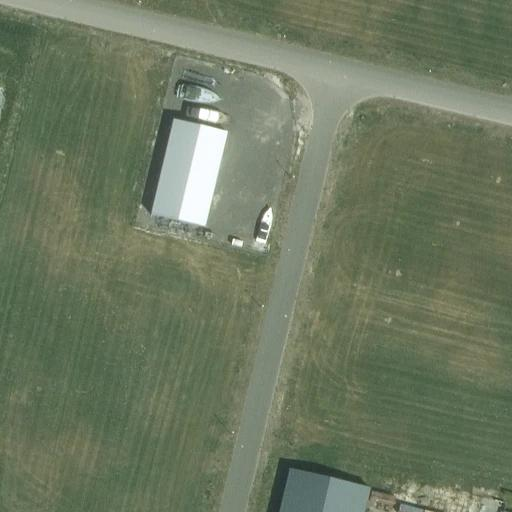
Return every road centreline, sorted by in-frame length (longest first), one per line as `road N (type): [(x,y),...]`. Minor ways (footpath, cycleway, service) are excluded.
road 1 (unclassified): [(340,78),(244,511)]
road 2 (unclassified): [(340,78),(4,0)]
road 3 (unclassified): [(511,118),(340,78)]
